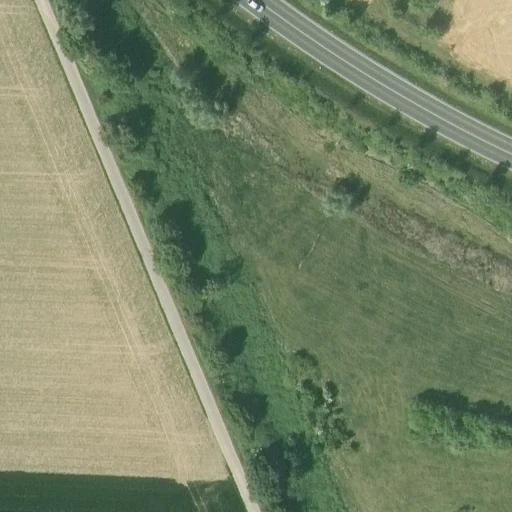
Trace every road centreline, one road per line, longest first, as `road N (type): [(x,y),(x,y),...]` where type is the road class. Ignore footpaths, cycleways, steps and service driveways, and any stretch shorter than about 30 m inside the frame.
road 1 (track): [(250,511),(36,0)]
road 2 (secondary): [(511,154),(391,90),(255,0)]
